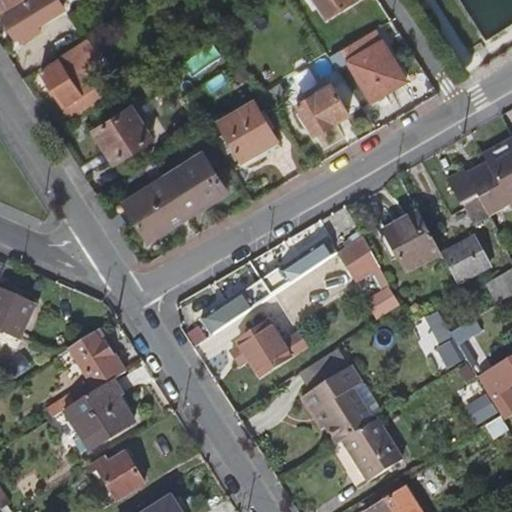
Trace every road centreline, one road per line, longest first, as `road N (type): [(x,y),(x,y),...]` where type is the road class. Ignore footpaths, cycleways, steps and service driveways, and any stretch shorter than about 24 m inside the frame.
road 1 (residential): [(130,297),(468,102)]
road 2 (residential): [(130,297),(269,511)]
road 3 (residential): [(0,91),(87,228)]
road 4 (residential): [(468,102),(402,0)]
